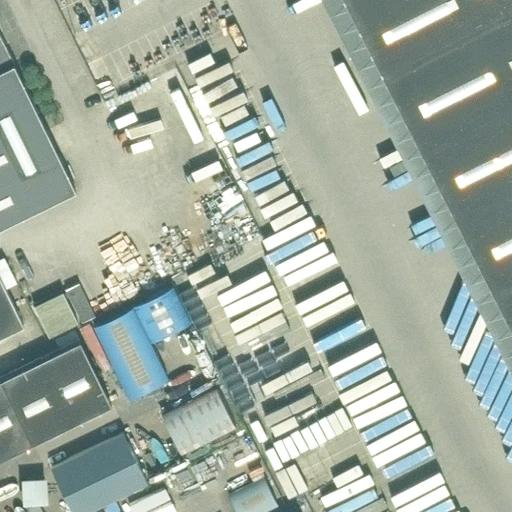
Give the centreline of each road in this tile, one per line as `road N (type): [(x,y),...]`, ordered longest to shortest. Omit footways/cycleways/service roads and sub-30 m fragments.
road 1 (unknown): [(341,222),(411,390),(488,511)]
road 2 (unknown): [(252,0),(341,222)]
road 3 (unknown): [(341,222),(511,149)]
